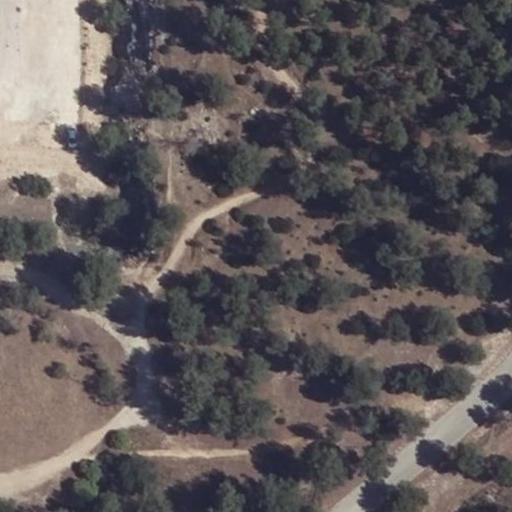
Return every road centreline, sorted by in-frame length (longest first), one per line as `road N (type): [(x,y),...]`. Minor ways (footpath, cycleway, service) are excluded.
road 1 (track): [(0,494),(59,470),(122,422),(141,396),(145,365),(122,332),(43,287),(0,277)]
road 2 (unclassified): [(352,511),(511,370)]
